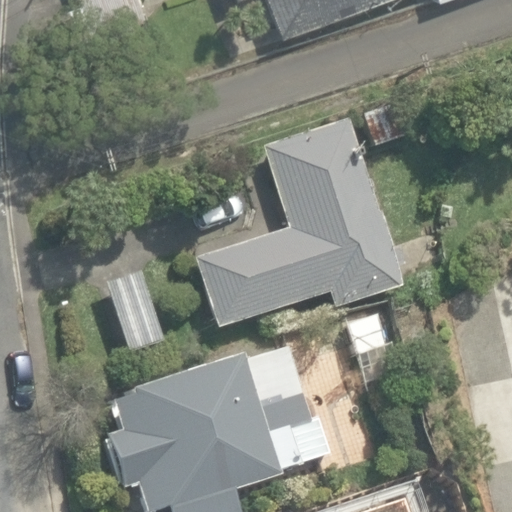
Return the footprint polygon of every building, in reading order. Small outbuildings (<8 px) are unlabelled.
[(58,0),(76,50),(141,27),(131,0),(58,0)] [(257,0),(270,35),(366,0),(257,0)] [(357,116),(368,148),(399,138),(388,106),(357,116)] [(185,263),(209,330),(320,292),(326,310),(395,287),(338,122),(255,151),(281,230),(185,263)] [(153,348),(133,274),(101,283),(121,357),(153,348)] [(146,511),(157,509),(157,511),(229,511),(223,491),(270,476),(268,472),(321,455),(310,421),(302,424),(279,350),(234,364),(232,357),(118,393),(120,399),(101,405),(111,434),(96,438),(112,492),(128,487),(135,511),(146,511)]
